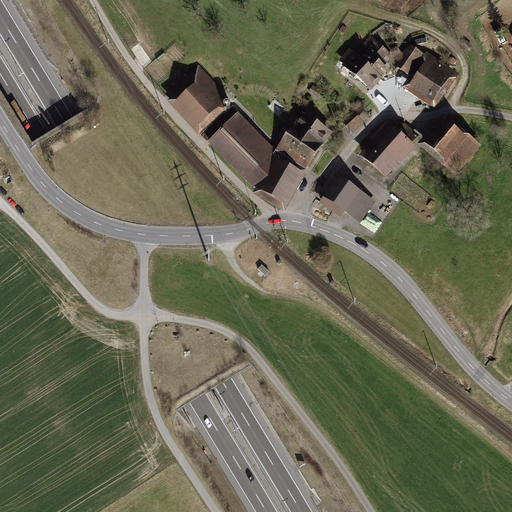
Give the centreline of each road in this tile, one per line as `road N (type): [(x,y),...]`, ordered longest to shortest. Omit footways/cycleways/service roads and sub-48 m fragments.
road 1 (motorway): [(301,511),(0,15)]
road 2 (motorway): [(0,73),(266,511)]
road 3 (track): [(511,456),(316,306),(256,287),(234,264),(222,234)]
road 4 (tertiary): [(294,221),(204,235),(108,227),(54,196),(0,119)]
road 5 (track): [(371,511),(246,346),(215,326),(144,315)]
road 6 (tertiary): [(511,402),(460,354),(394,272),(351,242),(294,221)]
road 7 (track): [(276,221),(172,114),(93,0)]
road 8 (unclassified): [(511,117),(458,109),(378,118),(294,221)]
road 9 (track): [(144,315),(149,404),(213,511)]
road 10 (track): [(144,315),(98,306),(0,202)]
road 11 (unknown): [(334,167),(363,180),(388,175),(413,146),(418,116)]
